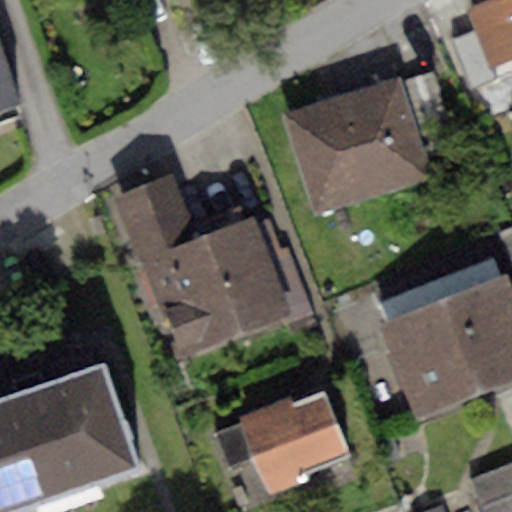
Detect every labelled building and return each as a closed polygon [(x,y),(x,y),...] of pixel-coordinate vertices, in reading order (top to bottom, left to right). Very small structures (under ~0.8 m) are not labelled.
[(511,0),(495,0),(467,10),(476,33),(491,74),(511,66),(511,0)] [(491,74),(476,33),(451,43),(470,93),(495,84),(491,74)] [(0,109),(21,103),(0,39),(0,109)] [(397,83),(284,112),(310,213),(423,185),(397,83)] [(173,175),(114,198),(177,361),(292,317),(253,217),(197,239),(173,175)] [(511,228),(497,235),(511,273),(511,228)] [(511,311),(500,280),(377,328),(413,422),(511,383),(511,311)] [(103,360),(0,396),(0,504),(2,511),(18,511),(142,468),(103,360)] [(243,425),(216,436),(231,470),(254,460),(267,491),(351,456),(323,389),(292,402),(289,394),(238,415),(243,425)] [(511,511),(511,464),(471,482),(483,511),(511,511)]
